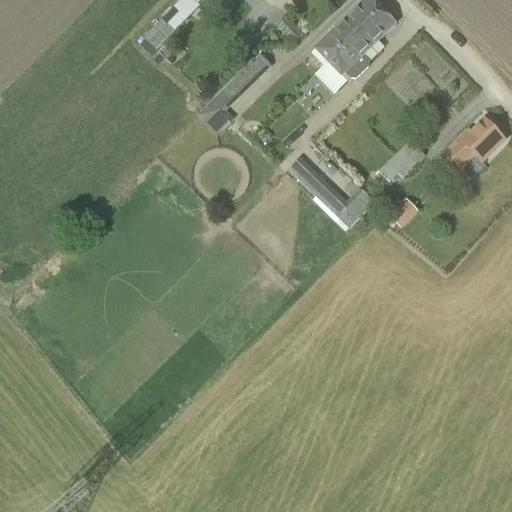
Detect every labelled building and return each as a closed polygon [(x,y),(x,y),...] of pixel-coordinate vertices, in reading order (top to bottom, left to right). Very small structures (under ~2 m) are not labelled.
[(181,0),(143,40),(157,52),(200,7),(198,6),(203,0),(181,0)] [(347,48),(382,14),(369,0),(367,0),(326,40),(313,50),(327,65),(314,78),(318,82),(341,56),(347,48)] [(341,56),(318,82),(333,98),(350,81),(356,82),(368,69),(368,63),(363,57),(395,27),(382,14),(347,48),(341,56)] [(291,46),(303,36),(286,17),(275,28),(291,46)] [(272,69),(259,56),(248,67),(261,81),(272,69)] [(234,81),(217,97),(230,111),(247,94),(234,81)] [(504,142),(485,123),(471,136),(468,133),(460,141),(440,158),(456,176),(476,158),(481,164),(504,142)] [(401,181),(425,158),(417,151),(427,141),(420,133),(378,175),(388,186),(397,177),(401,181)] [(311,171),(300,160),(287,173),(299,184),(311,171)] [(320,185),(310,195),(315,200),(348,231),(348,232),(374,205),(361,193),(345,209),(320,185)] [(400,230),(417,213),(405,200),(387,217),(400,230)]
